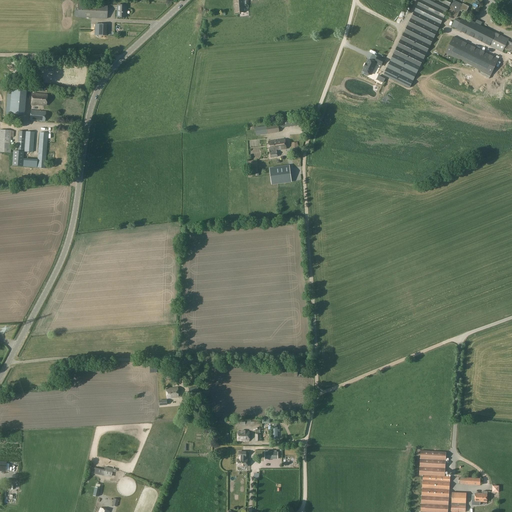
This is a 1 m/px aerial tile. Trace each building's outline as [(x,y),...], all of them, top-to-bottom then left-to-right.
[(234,0),(235,13),(244,12),(242,0),(234,0)] [(447,14),(456,18),(459,11),(462,10),(466,12),(469,7),(463,4),(462,5),(453,1),(447,14)] [(78,3),(77,18),(107,19),(107,5),(78,3)] [(117,17),(125,17),(125,6),(117,5),(117,17)] [(443,10),(439,14),(443,19),(447,15),(443,10)] [(455,18),(451,27),(502,52),(504,49),(508,41),(508,40),(480,26),(482,23),(477,20),(475,23),(462,16),(460,21),(455,18)] [(425,29),(418,29),(418,42),(426,42),(426,38),(429,38),(429,25),(425,25),(425,29)] [(499,59),(458,39),(453,37),(445,53),(491,75),(499,59)] [(374,63),(370,61),(368,60),(366,64),(364,67),(365,68),(363,72),(365,73),(364,75),(368,76),(369,74),(371,75),(376,64),(381,66),(384,60),(377,57),(374,63)] [(14,115),(23,116),(25,91),(16,91),(16,90),(8,90),(6,115),(14,115)] [(47,95),(32,94),(31,105),(46,106),(47,95)] [(37,121),(38,111),(30,111),(30,120),(37,121)] [(45,112),(38,111),(37,121),(44,122),(45,112)] [(280,121),(281,128),(299,126),(298,119),(280,121)] [(255,128),(256,136),(279,132),(278,124),(255,128)] [(0,129),(0,152),(10,153),(11,149),(9,149),(10,130),(0,129)] [(25,132),(25,138),(24,152),(33,152),(34,133),(25,132)] [(39,133),(37,160),(37,168),(45,168),(48,133),(39,133)] [(25,138),(18,138),(17,151),(13,151),(12,166),(23,167),(24,152),(25,138)] [(285,139),(268,142),(270,151),(276,150),(286,149),(285,139)] [(289,166),(269,169),(272,185),(292,182),(289,166)] [(281,368),(281,377),(297,377),(297,368),(281,368)] [(180,391),(178,391),(177,387),(166,389),(167,398),(178,397),(178,398),(181,397),(180,391)] [(199,395),(198,389),(198,387),(189,388),(189,396),(199,395)] [(237,440),(248,441),(249,432),(237,432),(237,440)] [(448,511),(449,492),(450,476),(445,476),(447,454),(420,452),(418,474),(422,475),(421,488),(422,488),(420,511),(448,511)] [(238,457),(237,457),(237,467),(248,467),(248,459),(246,459),(246,457),(247,457),(247,453),(238,453),(238,457)] [(95,468),(94,473),(111,477),(112,472),(95,468)] [(480,478),(460,477),(459,484),(480,485),(480,478)] [(482,491),(482,494),(475,493),(475,502),(486,502),(487,494),(487,491),(482,491)] [(452,493),(451,503),(466,504),(466,493),(452,493)]
